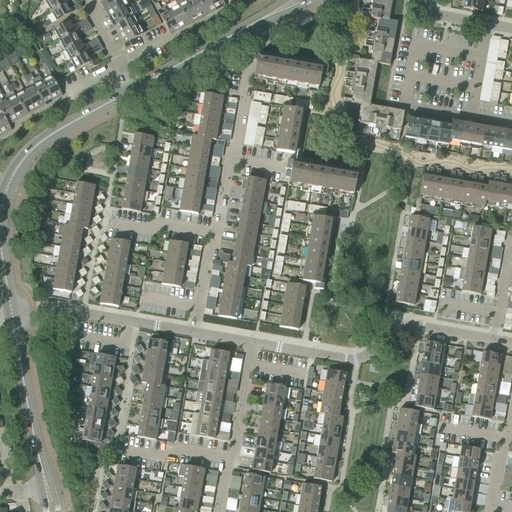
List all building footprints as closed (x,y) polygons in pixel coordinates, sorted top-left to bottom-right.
[(48,0),(45,1),(51,12),(73,0),(48,0)] [(73,0),(51,12),(56,22),(77,11),(74,6),(77,5),(73,0)] [(103,0),(99,2),(104,11),(106,9),(110,16),(127,7),(122,0),(117,0),(113,2),(112,0),(103,0)] [(146,9),(150,7),(146,0),(145,0),(142,2),(146,9)] [(196,18),(186,1),(185,0),(176,0),(174,1),(175,2),(177,6),(188,26),(190,25),(189,22),(196,18)] [(197,0),(185,0),(186,1),(196,18),(203,15),(204,17),(206,16),(197,0)] [(214,8),(209,0),(197,0),(206,16),(208,15),(207,12),(214,8)] [(220,0),(209,0),(214,8),(220,5),(222,7),(224,6),(221,1),(220,0)] [(389,22),(389,21),(392,0),(371,0),(374,0),(372,7),(370,7),(370,11),(362,9),(361,20),(370,22),(370,19),(379,20),(389,22)] [(481,12),(482,1),(474,0),(463,0),(462,9),(481,12)] [(188,26),(177,6),(168,11),(177,28),(184,24),(186,27),(188,26)] [(112,26),(132,16),(127,7),(110,16),(113,23),(111,24),(112,26)] [(177,28),(168,11),(159,16),(170,36),(172,34),(171,32),(177,28)] [(119,34),(137,25),(132,16),(112,26),(113,28),(116,27),(119,34)] [(398,22),(389,21),(389,22),(379,20),(377,30),(375,29),(375,33),(367,32),(366,39),(394,44),(398,22)] [(59,41),(77,31),(74,26),(71,27),(69,23),(54,31),(59,41)] [(142,34),(137,25),(119,34),(123,41),(121,43),(125,50),(136,44),(133,39),(142,34)] [(80,37),(77,31),(59,41),(65,51),(80,43),(77,38),(80,37)] [(390,66),(394,44),(366,39),(365,47),(372,48),(371,52),(373,52),(371,62),(377,63),(377,64),(390,66)] [(70,61),(91,49),(88,44),(82,47),(80,43),(65,51),(70,61)] [(44,49),(39,52),(44,62),(49,59),(44,49)] [(94,55),(91,49),(70,61),(75,71),(85,66),(88,71),(99,65),(96,59),(94,61),(91,56),(94,55)] [(15,52),(6,57),(9,62),(18,57),(15,52)] [(374,85),(377,64),(377,63),(371,62),(359,60),(359,57),(350,55),(349,62),(358,64),(356,70),(355,70),(354,74),(347,73),(346,80),(374,85)] [(5,57),(0,60),(0,67),(8,63),(5,57)] [(265,79),(268,60),(257,58),(254,77),(265,79)] [(54,68),(49,59),(44,62),(49,71),(54,68)] [(275,81),(279,62),(268,60),(265,79),(275,81)] [(286,83),(289,64),(279,62),(275,81),(286,83)] [(297,84),(300,66),(289,64),(286,83),(297,84)] [(308,86),(311,68),(300,66),(297,84),(308,86)] [(321,69),(311,68),(308,86),(319,88),(321,76),(326,76),(328,67),(322,66),(321,69)] [(52,77),(42,82),(51,99),(58,95),(60,98),(62,96),(52,77)] [(370,106),(374,85),(346,80),(345,88),(351,89),(351,93),(352,93),(351,99),(343,98),(342,101),(351,103),(361,105),(370,107),(370,106)] [(51,99),(42,82),(33,87),(44,106),(46,105),(45,103),(51,99)] [(44,106),(33,87),(24,92),(33,109),(40,105),(42,107),(44,106)] [(33,109),(24,92),(15,97),(26,116),(28,115),(26,112),(33,109)] [(205,94),(203,105),(222,108),(223,97),(205,94)] [(26,116),(15,97),(6,102),(15,119),(22,115),(24,117),(26,116)] [(6,102),(0,105),(0,111),(8,126),(9,126),(10,125),(9,122),(15,119),(6,102)] [(220,119),(222,108),(203,105),(201,116),(220,119)] [(378,136),(383,108),(370,106),(370,107),(361,105),(358,123),(357,132),(360,133),(362,124),(368,125),(368,127),(372,128),(371,135),(378,136)] [(283,108),(282,119),(300,122),(302,111),(283,108)] [(405,112),(383,108),(378,136),(385,137),(386,130),(391,131),(391,129),(397,130),(395,139),(399,140),(401,131),(405,112)] [(11,131),(9,126),(8,126),(0,111),(0,132),(1,134),(8,130),(9,132),(11,131)] [(218,130),(220,119),(201,116),(199,126),(218,130)] [(298,133),(300,122),(282,119),(280,130),(298,133)] [(411,142),(415,143),(419,121),(408,119),(405,138),(412,139),(411,142)] [(420,141),(426,142),(429,123),(419,121),(415,143),(419,143),(420,141)] [(455,145),(459,145),(463,124),(452,122),(451,127),(450,133),(449,141),(455,142),(455,145)] [(433,146),(436,146),(440,125),(429,123),(426,142),(433,143),(433,146)] [(464,144),(470,145),(473,126),(463,124),(459,145),(463,146),(464,144)] [(450,133),(451,127),(440,125),(436,146),(441,147),(441,144),(448,146),(449,141),(450,133)] [(216,141),(218,130),(199,126),(197,137),(192,136),(216,141)] [(476,148),(480,149),(484,128),(473,126),(470,145),(477,146),(476,148)] [(485,147),(491,148),(494,130),(484,128),(480,149),(485,150),(485,147)] [(296,144),(298,133),(280,130),(278,140),(296,144)] [(498,152),(501,153),(505,131),(494,130),(491,148),(498,150),(498,152)] [(511,132),(505,131),(501,153),(506,153),(506,151),(511,152),(511,132)] [(134,134),(132,145),(151,148),(153,138),(134,134)] [(216,141),(192,136),(190,147),(209,150),(211,140),(216,141)] [(294,154),(296,144),(278,140),(276,151),(294,154)] [(150,159),(151,148),(132,145),(131,156),(150,159)] [(207,161),(209,150),(190,147),(188,157),(207,161)] [(148,170),(150,159),(131,156),(129,166),(148,170)] [(205,172),(207,161),(188,157),(187,168),(205,172)] [(299,186),(302,167),(292,165),(293,162),(287,161),(286,170),(291,171),(289,184),(299,186)] [(146,181),(148,170),(129,166),(127,177),(146,181)] [(441,199),(444,180),(440,179),(441,170),(439,170),(440,168),(432,166),(431,169),(429,168),(428,177),(423,176),(420,195),(441,199)] [(310,187),(313,169),(302,167),(299,186),(310,187)] [(203,182),(205,172),(187,168),(185,179),(203,182)] [(321,189),(324,171),(313,169),(310,187),(321,189)] [(462,203),(466,183),(461,183),(462,174),(460,174),(461,171),(453,170),(453,173),(451,172),(449,180),(444,180),(441,199),(462,203)] [(332,191),(335,173),(324,171),(321,189),(332,191)] [(506,205),(509,186),(505,185),(506,177),(504,176),(505,174),(496,172),(496,175),(494,175),(493,183),(488,182),(487,187),(485,202),(506,205)] [(343,193),(346,175),(335,173),(332,191),(343,193)] [(485,202),(487,187),(482,186),(484,178),(482,178),(482,175),(474,174),(474,176),(472,176),(470,184),(466,183),(462,203),(484,207),(485,202)] [(357,176),(346,175),(343,193),(353,195),(357,176)] [(144,191),(146,181),(127,177),(125,188),(144,191)] [(247,178),(245,189),(264,192),(266,181),(247,178)] [(201,193),(203,182),(185,179),(183,190),(201,193)] [(76,183),(74,194),(93,197),(95,186),(76,183)] [(166,187),(165,196),(177,198),(178,188),(166,187)] [(142,202),(144,191),(125,188),(123,199),(142,202)] [(262,203),(264,192),(245,189),(243,199),(262,203)] [(200,204),(201,193),(183,190),(181,201),(200,204)] [(91,208),(93,197),(74,194),(72,204),(91,208)] [(105,200),(101,195),(97,198),(100,203),(105,200)] [(140,213),(142,202),(123,199),(121,210),(140,213)] [(262,203),(243,199),(241,210),(260,213),(265,214),(267,203),(262,203)] [(198,215),(200,204),(181,201),(179,212),(198,215)] [(89,218),(91,208),(72,204),(70,215),(89,218)] [(420,212),(437,214),(438,206),(421,204),(420,212)] [(103,210),(100,205),(95,209),(98,214),(103,210)] [(258,224),(260,213),(241,210),(239,221),(258,224)] [(89,218),(70,215),(69,226),(82,229),(87,230),(89,218)] [(101,221),(97,216),(93,219),(96,224),(101,221)] [(313,217),(311,228),(330,231),(332,220),(313,217)] [(410,217),(408,227),(427,230),(429,220),(410,217)] [(256,235),(258,224),(239,221),(237,232),(256,235)] [(41,222),(40,232),(53,232),(53,222),(41,222)] [(64,225),(62,236),(80,240),(82,229),(69,226),(64,225)] [(91,230),(94,235),(99,231),(96,227),(91,230)] [(425,241),(427,230),(408,227),(407,238),(425,241)] [(472,227),(471,238),(489,241),(491,230),(472,227)] [(328,242),(330,231),(311,228),(309,239),(328,242)] [(254,246),(256,235),(237,232),(235,243),(254,246)] [(104,235),(99,238),(102,243),(107,240),(104,235)] [(79,250),(80,240),(62,236),(60,247),(79,250)] [(92,242),(89,237),(84,241),(88,246),(92,242)] [(423,252),(425,241),(407,238),(405,249),(423,252)] [(487,252),(489,241),(471,238),(469,249),(487,252)] [(111,239),(109,251),(128,254),(130,243),(111,239)] [(326,253),(328,242),(309,239),(307,249),(326,253)] [(169,241),(167,252),(186,255),(188,244),(169,241)] [(252,257),(254,246),(235,243),(233,254),(252,257)] [(102,245),(97,249),(101,253),(106,250),(102,245)] [(77,261),(79,250),(60,247),(58,258),(77,261)] [(90,253),(90,252),(87,248),(82,251),(86,256),(90,253)] [(324,264),(326,253),(307,249),(305,260),(324,264)] [(421,263),(423,252),(405,249),(403,260),(421,263)] [(486,263),(487,252),(469,249),(467,260),(486,263)] [(126,265),(128,254),(109,251),(107,261),(126,265)] [(184,266),(186,255),(167,252),(165,263),(184,266)] [(252,257),(233,254),(232,263),(232,264),(246,266),(246,267),(250,267),(252,257)] [(101,256),(95,259),(99,264),(104,261),(101,256)] [(75,272),(77,261),(58,258),(56,268),(75,272)] [(88,263),(85,258),(80,262),(84,266),(88,263)] [(322,274),(324,264),(305,260),(303,271),(322,274)] [(419,274),(421,263),(403,260),(401,270),(419,274)] [(484,274),(486,263),(467,260),(465,270),(484,274)] [(124,276),(126,265),(107,261),(105,272),(124,276)] [(227,262),(225,273),(244,277),(246,267),(246,266),(232,264),(232,263),(227,262)] [(182,277),(184,266),(165,263),(163,274),(182,277)] [(73,283),(75,272),(56,268),(54,279),(73,283)] [(87,274),(87,273),(83,269),(78,273),(82,277),(87,274)] [(418,285),(419,274),(401,270),(399,281),(418,285)] [(465,270),(460,270),(458,280),(463,281),(482,285),(484,274),(465,270)] [(321,284),(322,274),(303,271),(302,282),(314,284),(313,289),(322,291),(324,285),(321,284)] [(122,286),(124,276),(105,272),(103,283),(122,286)] [(242,288),(244,277),(225,273),(223,284),(242,288)] [(180,288),(182,277),(163,274),(161,285),(180,288)] [(100,282),(97,277),(92,281),(95,285),(100,282)] [(71,293),(73,283),(54,279),(52,290),(71,293)] [(80,287),(85,284),(81,279),(77,283),(80,287)] [(416,295),(418,285),(399,281),(397,292),(416,295)] [(480,295),(482,285),(463,281),(461,292),(480,295)] [(120,297),(122,286),(103,283),(101,294),(120,297)] [(240,298),(242,288),(223,284),(221,295),(240,298)] [(287,284),(285,295),(303,298),(305,287),(287,284)] [(414,306),(416,295),(397,292),(395,303),(414,306)] [(118,308),(120,297),(101,294),(99,304),(118,308)] [(238,309),(240,298),(221,295),(219,306),(238,309)] [(301,309),(303,298),(285,295),(283,306),(301,309)] [(236,320),(238,309),(219,306),(217,317),(236,320)] [(299,320),(301,309),(283,306),(281,316),(299,320)] [(298,331),(299,320),(281,316),(279,327),(298,331)] [(168,337),(154,334),(153,340),(167,343),(168,337)] [(148,339),(146,351),(165,354),(171,355),(173,344),(167,343),(153,340),(148,339)] [(426,342),(424,353),(442,357),(444,346),(426,342)] [(138,354),(143,350),(140,345),(135,348),(138,354)] [(71,350),(62,349),(60,359),(69,361),(71,350)] [(210,350),(208,361),(227,365),(229,354),(210,350)] [(164,365),(165,354),(146,351),(145,362),(164,365)] [(482,352),(480,363),(499,367),(501,356),(482,352)] [(95,366),(94,366),(113,369),(117,370),(120,375),(125,371),(122,366),(121,367),(114,366),(115,358),(91,353),(89,365),(95,366)] [(441,367),(442,357),(424,353),(422,364),(441,367)] [(136,364),(141,361),(138,356),(133,359),(136,364)] [(225,375),(227,365),(208,361),(202,360),(200,371),(225,375)] [(162,375),(164,365),(145,362),(143,372),(162,375)] [(497,377),(499,367),(480,363),(478,374),(497,377)] [(439,378),(441,367),(422,364),(420,375),(439,378)] [(111,380),(113,369),(94,366),(93,376),(111,380)] [(135,375),(139,372),(136,367),(131,370),(135,375)] [(223,386),(225,375),(200,371),(198,381),(204,383),(223,386)] [(327,371),(325,382),(343,385),(345,374),(327,371)] [(160,385),(162,375),(143,372),(141,383),(146,384),(159,386),(160,385)] [(495,388),(497,377),(478,374),(476,385),(495,388)] [(439,378),(420,375),(418,385),(437,389),(439,378)] [(109,390),(111,380),(93,376),(91,387),(109,390)] [(133,385),(137,383),(138,382),(134,377),(129,380),(133,385)] [(204,383),(198,381),(196,392),(202,393),(221,397),(223,386),(204,383)] [(342,395),(343,385),(325,382),(323,392),(342,395)] [(165,386),(160,385),(159,386),(146,384),(144,394),(163,397),(165,386)] [(266,384),(264,395),(283,399),(285,388),(266,384)] [(435,399),(437,389),(418,385),(416,396),(435,399)] [(493,399),(495,388),(476,385),(475,395),(493,399)] [(108,401),(109,390),(91,387),(89,398),(108,401)] [(120,394),(121,393),(118,388),(113,391),(116,396),(120,394)] [(219,407),(221,397),(202,393),(196,392),(194,403),(201,404),(219,407)] [(340,406),(342,395),(323,392),(321,403),(340,406)] [(161,408),(163,397),(144,394),(142,405),(161,408)] [(281,409),(283,399),(264,395),(262,406),(281,409)] [(493,402),(493,399),(475,395),(473,406),(491,409),(493,402)] [(433,411),(435,399),(416,396),(414,407),(433,411)] [(106,412),(108,401),(89,398),(87,408),(106,412)] [(338,417),(340,406),(321,403),(319,414),(324,415),(338,417)] [(218,418),(219,407),(201,404),(199,415),(218,418)] [(159,419),(161,408),(142,405),(140,415),(159,419)] [(279,420),(281,409),(262,406),(260,417),(279,420)] [(489,421),(491,409),(473,406),(471,417),(489,421)] [(104,422),(106,412),(87,408),(85,419),(104,422)] [(113,417),(117,414),(114,409),(109,412),(113,417)] [(399,409),(397,420),(416,423),(418,413),(399,409)] [(216,429),(218,418),(199,415),(192,413),(190,424),(216,429)] [(157,429),(159,419),(140,415),(138,426),(157,429)] [(342,417),(338,417),(324,415),(322,426),(340,429),(342,417)] [(277,431),(279,420),(260,417),(258,428),(277,431)] [(102,433),(104,422),(85,419),(83,430),(102,433)] [(414,434),(416,423),(397,420),(395,431),(414,434)] [(215,433),(216,429),(190,424),(188,435),(227,442),(229,435),(215,433)] [(155,441),(157,429),(138,426),(136,438),(155,441)] [(339,439),(340,429),(322,426),(320,436),(339,439)] [(275,442),(277,431),(258,428),(257,438),(275,442)] [(102,433),(83,430),(81,441),(89,442),(87,450),(102,453),(103,444),(100,444),(102,433)] [(110,430),(105,434),(109,438),(114,435),(110,430)] [(412,445),(414,434),(395,431),(393,442),(412,445)] [(337,450),(339,439),(320,436),(318,447),(337,450)] [(274,452),(275,442),(257,438),(255,449),(274,452)] [(410,456),(412,445),(393,442),(391,453),(396,454),(396,453),(410,456)] [(335,461),(337,450),(318,447),(316,457),(335,461)] [(461,447),(459,458),(477,462),(479,450),(461,447)] [(272,463),(274,452),(255,449),(253,459),(272,463)] [(415,457),(410,456),(396,453),(396,454),(394,464),(413,468),(415,457)] [(333,471),(335,461),(316,457),(314,468),(333,471)] [(475,472),(477,462),(459,458),(457,469),(475,472)] [(270,474),(272,463),(253,459),(251,471),(270,474)] [(411,478),(413,468),(394,464),(392,475),(411,478)] [(177,476),(183,477),(202,481),(204,470),(179,465),(177,476)] [(117,466),(115,477),(134,480),(136,469),(117,466)] [(331,483),(333,471),(314,468),(313,479),(331,483)] [(473,483),(475,472),(457,469),(455,479),(473,483)] [(246,474),(244,486),(263,489),(265,478),(246,474)] [(409,489),(411,478),(392,475),(390,486),(409,489)] [(132,490),(134,480),(115,477),(113,487),(132,490)] [(200,492),(202,481),(183,477),(181,488),(200,492)] [(472,494),(473,483),(455,479),(453,490),(472,494)] [(105,490),(110,487),(107,482),(102,485),(105,490)] [(302,484),(300,496),(319,499),(321,487),(302,484)] [(261,500),(263,489),(244,486),(242,496),(261,500)] [(407,500),(409,489),(390,486),(389,496),(407,500)] [(130,502),(132,490),(113,487),(111,499),(130,502)] [(198,503),(200,492),(181,488),(179,499),(198,503)] [(470,504),(472,494),(453,490),(451,501),(470,504)] [(259,510),(261,500),(242,496),(240,507),(259,510)] [(319,499),(300,496),(298,506),(317,510),(319,499)] [(407,500),(389,496),(387,507),(406,510),(407,500)] [(133,511),(135,503),(130,502),(111,499),(109,509),(125,511),(133,511)] [(196,511),(198,503),(179,499),(178,509),(177,510),(187,511),(196,511)] [(468,511),(470,504),(451,501),(446,500),(443,511),(468,511)] [(101,511),(105,508),(106,508),(103,503),(98,507),(101,511)]
